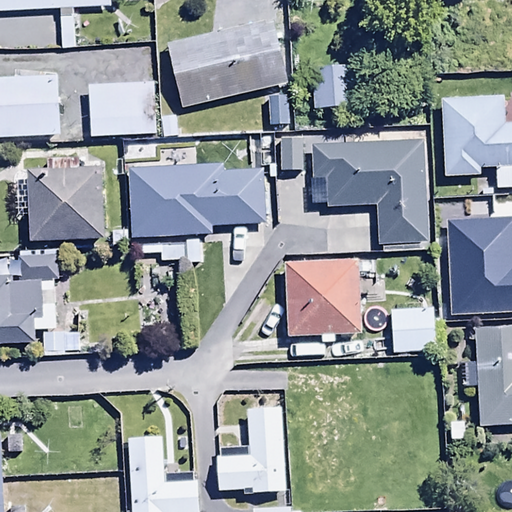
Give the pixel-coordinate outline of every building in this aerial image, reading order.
[(165,51),(181,112),(284,86),(268,24),(165,51)] [(0,121),(60,118),(57,55),(0,57),(0,121)] [(88,117),(156,116),(154,66),(87,67),(88,117)] [(354,69),(310,71),(312,113),(356,111),(354,69)] [(290,129),(289,100),(269,100),(269,129),(290,129)] [(478,172),(495,172),(495,192),(511,192),(511,126),(505,126),(505,101),(443,102),(443,179),(478,179),(478,172)] [(302,174),(302,143),(279,144),(279,174),(302,174)] [(422,145),(312,150),(314,208),(325,207),(325,212),(375,210),(376,246),(426,244),(422,145)] [(123,166),(127,166),(130,244),(210,240),(210,231),(266,229),(264,173),(222,175),(222,167),(194,168),(193,146),(122,149),(123,166)] [(27,174),(27,184),(15,184),(17,223),(28,222),(29,245),(106,243),(103,171),(78,172),(78,163),(51,164),(51,173),(27,174)] [(511,216),(447,220),(451,316),(511,312),(511,216)] [(20,261),(19,282),(56,282),(56,261),(20,261)] [(358,264),(284,266),(286,341),(360,339),(358,264)] [(11,281),(0,281),(0,347),(34,346),(33,334),(54,333),(52,284),(11,285),(11,281)] [(435,351),(434,308),(391,309),(392,352),(435,351)] [(511,329),(475,333),(478,367),(464,368),(465,388),(474,387),(478,431),(511,428),(511,329)] [(78,336),(42,338),(43,356),(79,355),(78,336)] [(363,498),(360,391),(307,392),(307,404),(304,404),(306,499),(363,498)] [(283,407),(247,409),(249,454),(216,456),(218,492),(287,489),(283,407)] [(161,440),(127,441),(129,511),(197,511),(196,483),(193,483),(193,477),(163,478),(161,440)]
